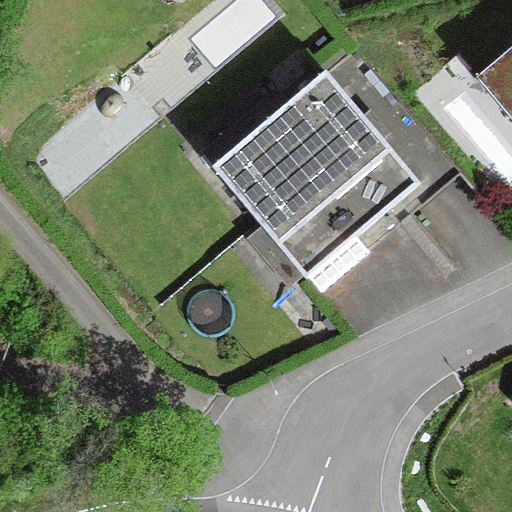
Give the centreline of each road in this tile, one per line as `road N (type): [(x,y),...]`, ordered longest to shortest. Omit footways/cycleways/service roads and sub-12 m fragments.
road 1 (residential): [(281,511),(291,468),(353,400),(511,306)]
road 2 (track): [(150,385),(0,359)]
